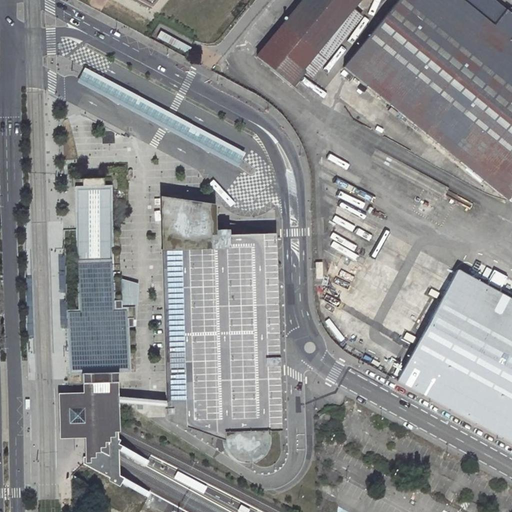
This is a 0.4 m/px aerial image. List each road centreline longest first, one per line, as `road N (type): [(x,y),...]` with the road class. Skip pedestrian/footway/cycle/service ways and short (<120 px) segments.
road 1 (tertiary): [(511,466),(335,373),(309,347),(299,326),(291,180),(267,140),(58,24),(9,17)]
road 2 (primary): [(17,511),(9,17)]
